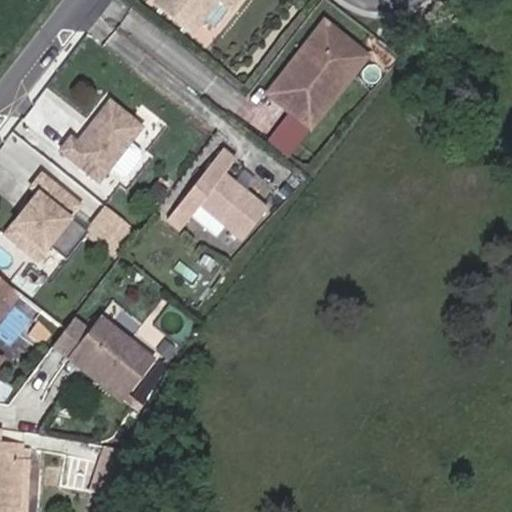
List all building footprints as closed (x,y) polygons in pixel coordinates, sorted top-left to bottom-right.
[(212,26),(233,0),(154,0),(153,2),(189,31),(200,17),(212,26)] [(335,71),(341,75),(359,52),(323,25),(269,97),(304,124),(336,81),(331,76),(335,71)] [(304,124),(313,130),(367,59),(359,52),(341,75),(335,71),(331,76),(336,81),(304,124)] [(126,173),(140,155),(138,147),(129,141),(139,126),(108,102),(76,142),(69,138),(59,150),(97,179),(108,166),(118,173),(126,173)] [(234,160),(220,149),(165,219),(178,229),(189,215),(214,235),(223,225),(241,239),(265,208),(244,191),(237,185),(234,183),(222,174),(234,160)] [(84,231),(67,218),(78,203),(40,173),(29,187),(35,192),(23,207),(26,209),(22,214),(19,211),(2,231),(35,259),(48,243),(65,256),(84,231)] [(249,185),(240,176),(234,183),(237,185),(244,191),(249,185)] [(136,230),(105,206),(84,231),(116,256),(136,230)] [(55,348),(84,369),(87,363),(130,396),(156,361),(98,318),(89,331),(75,321),(55,348)] [(30,335),(44,345),(54,332),(40,321),(30,335)] [(158,351),(166,358),(175,346),(166,339),(158,351)] [(135,400),(130,396),(87,363),(84,369),(106,387),(142,414),(146,408),(135,400)] [(151,379),(158,384),(169,370),(161,364),(151,379)] [(135,400),(146,408),(158,385),(150,379),(135,400)] [(9,403),(12,398),(0,390),(0,403),(5,405),(6,403),(9,403)] [(0,511),(25,511),(31,450),(20,449),(21,445),(5,443),(0,442),(0,511)]
